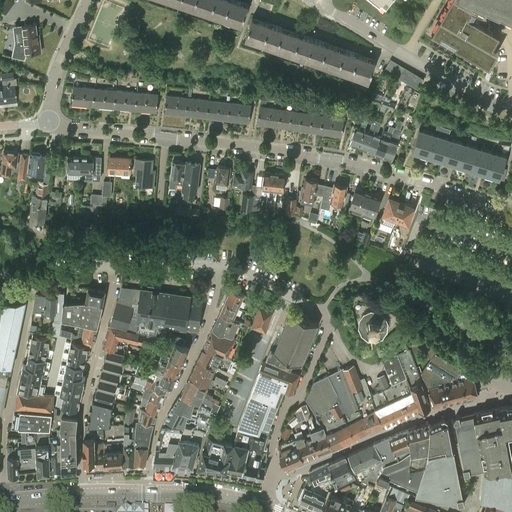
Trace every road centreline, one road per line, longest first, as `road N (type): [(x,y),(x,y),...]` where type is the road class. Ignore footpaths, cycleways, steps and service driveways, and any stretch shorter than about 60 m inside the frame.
road 1 (residential): [(511,213),(355,162),(165,137)]
road 2 (primary): [(261,508),(189,495),(27,500)]
road 3 (residential): [(511,107),(486,102),(314,0)]
road 4 (residential): [(0,300),(82,269),(173,265)]
road 5 (residential): [(328,325),(321,312),(234,265),(173,265)]
road 6 (residential): [(328,325),(297,398),(283,410),(271,456),(278,477)]
road 7 (residential): [(48,119),(55,77),(87,0)]
road 8 (residential): [(48,119),(64,129),(165,137)]
